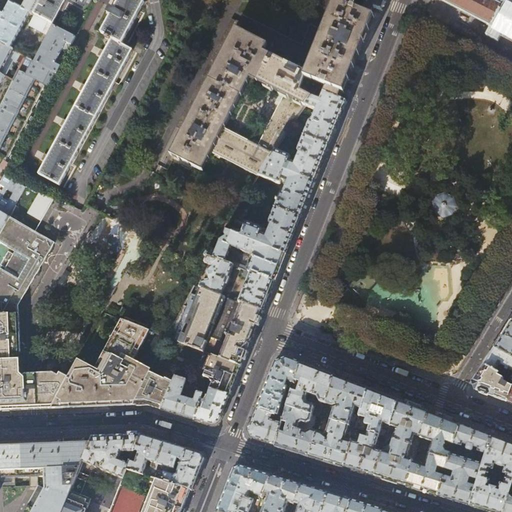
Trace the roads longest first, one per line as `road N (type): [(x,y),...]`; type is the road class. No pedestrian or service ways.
road 1 (residential): [(273,336),(402,0)]
road 2 (residential): [(229,446),(139,419),(0,426)]
road 3 (residential): [(443,511),(229,446)]
road 4 (residential): [(449,401),(273,336)]
road 5 (residential): [(511,298),(449,401)]
